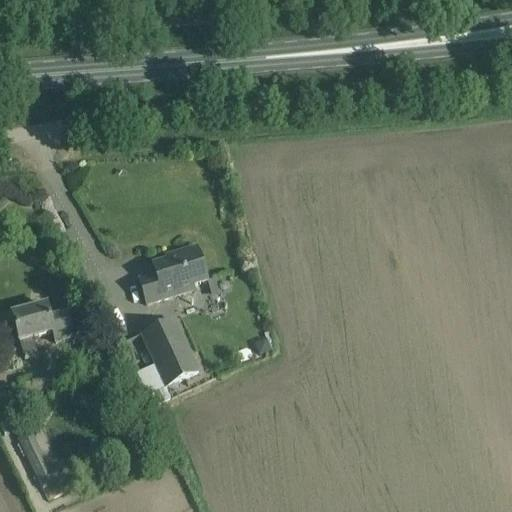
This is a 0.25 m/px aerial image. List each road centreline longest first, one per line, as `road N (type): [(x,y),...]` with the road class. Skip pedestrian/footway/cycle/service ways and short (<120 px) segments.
road 1 (unclassified): [(0,137),(155,112),(511,81)]
road 2 (primary): [(0,79),(289,56)]
road 3 (primary): [(511,18),(289,56)]
road 4 (primary): [(289,56),(511,44)]
